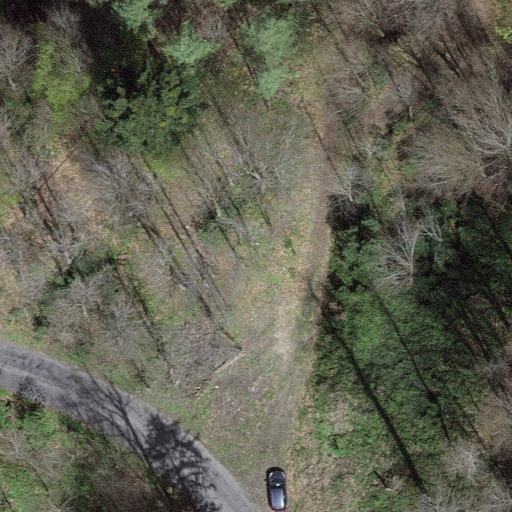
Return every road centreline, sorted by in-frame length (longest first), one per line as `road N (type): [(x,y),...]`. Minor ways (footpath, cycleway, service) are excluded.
road 1 (track): [(268,511),(310,294),(329,79),(372,0)]
road 2 (unclassified): [(234,511),(171,454),(73,397),(0,367)]
